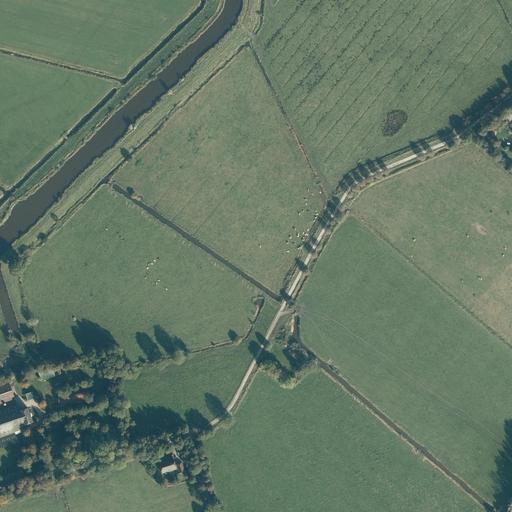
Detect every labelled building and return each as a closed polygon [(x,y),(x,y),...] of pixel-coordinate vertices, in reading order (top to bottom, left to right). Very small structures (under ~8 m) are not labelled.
[(40,371),(40,379),(54,378),(54,370),(40,371)] [(8,382),(0,384),(0,402),(13,399),(8,382)] [(86,389),(57,395),(60,406),(89,400),(86,389)] [(16,402),(0,407),(0,447),(18,441),(15,432),(27,428),(26,425),(35,421),(29,406),(18,410),(16,402)] [(174,458),(157,464),(160,474),(175,469),(177,475),(184,472),(181,463),(176,465),(174,458)]
